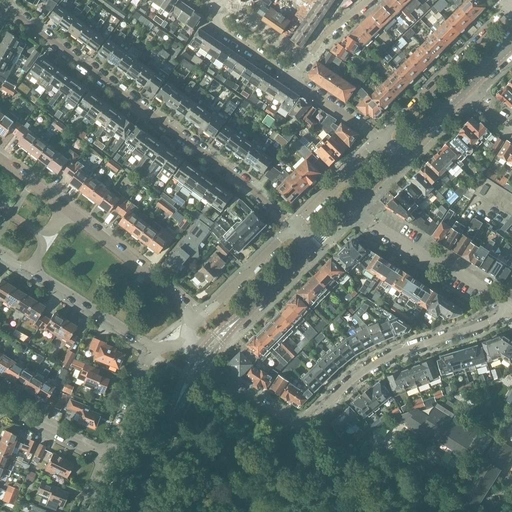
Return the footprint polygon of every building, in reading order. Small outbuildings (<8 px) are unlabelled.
[(57,4),(50,0),(49,0),(45,9),(51,13),(57,4)] [(103,4),(112,10),(114,6),(106,0),(103,4)] [(166,0),(161,7),(158,12),(161,15),(165,10),(169,13),(178,0),(166,0)] [(182,3),(178,0),(169,13),(178,19),(187,6),(186,5),(186,4),(183,3),(182,3)] [(251,12),(250,15),(251,15),(251,16),(259,21),(269,7),(268,6),(266,5),(260,0),(255,7),(254,8),(251,12)] [(314,0),(310,7),(324,16),(325,15),(327,13),(331,7),(320,0),(314,0)] [(396,0),(387,0),(382,6),(394,17),(404,7),(396,0)] [(476,0),(457,0),(455,3),(460,9),(472,21),(484,9),(484,5),(476,0)] [(60,24),(69,11),(63,7),(64,5),(61,3),(50,17),(54,20),(53,21),(58,25),(59,24),(60,24)] [(119,15),(122,11),(114,6),(112,10),(119,15)] [(190,8),(187,6),(178,19),(186,25),(195,12),(194,11),(194,10),(192,8),(190,8)] [(382,6),(372,16),(383,27),(394,17),(382,6)] [(269,7),(259,21),(268,27),(278,13),(277,12),(275,11),(270,8),(269,7)] [(460,9),(448,21),(460,33),(461,32),(461,33),(462,33),(465,31),(465,29),(464,29),(472,21),(460,9)] [(68,30),(69,31),(78,18),(73,14),(74,12),(70,10),(69,11),(60,24),(63,27),(63,28),(68,32),(68,30)] [(198,14),(195,12),(186,25),(194,30),(203,17),(202,16),(200,14),(198,14)] [(278,13),(268,27),(277,33),(287,19),(281,15),(280,14),(279,14),(278,13)] [(79,18),(69,31),(73,34),(72,35),(77,38),(78,37),(78,38),(88,25),(82,21),(83,19),(79,16),(79,18)] [(372,16),(362,26),(373,37),(383,27),(372,16)] [(287,19),(277,33),(286,40),(296,25),(294,24),(293,23),(288,20),(287,19)] [(448,21),(435,34),(447,46),(460,33),(448,21)] [(88,25),(78,38),(79,38),(78,39),(83,43),(84,42),(88,45),(97,32),(98,30),(94,27),(93,29),(88,25)] [(296,25),(286,40),(294,45),(295,46),(299,41),(305,32),(299,27),(297,26),(296,25)] [(362,26),(350,37),(362,46),(363,47),(373,37),(362,26)] [(201,30),(200,29),(189,45),(198,51),(201,45),(208,35),(205,33),(204,32),(202,30),(201,30)] [(97,52),(108,37),(103,34),(102,35),(97,32),(88,45),(87,46),(92,50),(93,49),(97,52)] [(305,32),(299,41),(304,45),(310,37),(305,32)] [(9,33),(2,44),(16,52),(21,54),(26,45),(22,42),(23,41),(9,33)] [(447,46),(435,34),(422,47),(434,59),(435,58),(437,58),(439,56),(439,55),(439,54),(447,46)] [(209,35),(208,35),(201,45),(210,51),(217,41),(213,38),(213,37),(210,36),(209,35)] [(346,39),(342,45),(352,52),(352,53),(356,55),(362,46),(350,37),(348,40),(346,39)] [(119,47),(109,40),(99,53),(100,53),(100,55),(104,58),(106,57),(109,60),(119,47)] [(109,60),(109,62),(113,64),(115,64),(118,67),(128,53),(132,48),(123,41),(119,47),(109,60)] [(217,41),(210,51),(206,57),(214,62),(218,57),(225,46),(221,44),(221,43),(218,41),(217,41)] [(0,56),(10,62),(15,65),(21,55),(21,54),(16,52),(2,44),(0,48),(0,56)] [(342,45),(340,44),(338,47),(336,46),(332,52),(346,61),(350,56),(353,58),(356,55),(352,53),(352,52),(342,45)] [(226,47),(225,46),(218,57),(226,62),(233,52),(230,49),(229,48),(227,47),(226,47)] [(422,47),(409,59),(421,71),(434,59),(422,47)] [(30,61),(35,64),(42,55),(36,51),(30,61)] [(233,52),(226,62),(222,68),(231,73),(235,68),(242,57),(238,55),(237,54),(235,52),(234,52),(233,52)] [(137,60),(128,53),(118,67),(119,67),(119,69),(122,72),(124,71),(128,74),(137,60)] [(339,59),(329,53),(323,61),(333,68),(335,64),(339,59)] [(8,67),(12,70),(15,65),(10,62),(0,56),(0,70),(4,73),(8,67)] [(149,56),(143,64),(137,60),(128,74),(128,76),(132,78),(133,78),(137,80),(151,63),(153,59),(149,56)] [(42,57),(26,78),(30,81),(32,77),(38,81),(41,77),(51,64),(52,63),(46,58),(45,59),(42,57)] [(242,58),(242,57),(235,68),(243,73),(250,63),(246,61),(246,60),(243,58),(242,58)] [(409,59),(397,72),(409,84),(409,83),(410,84),(411,84),(413,82),(413,80),(421,71),(409,59)] [(35,64),(30,61),(26,65),(31,69),(35,64)] [(151,63),(137,80),(138,81),(138,83),(141,85),(143,85),(146,87),(160,69),(151,63)] [(250,63),(243,73),(251,79),(258,69),(255,66),(254,65),(252,63),(250,63)] [(310,78),(321,85),(330,71),(318,63),(309,75),(310,78)] [(51,64),(41,77),(38,81),(37,83),(40,86),(45,79),(51,83),(60,71),(61,70),(55,65),(54,66),(51,64)] [(160,69),(146,87),(145,89),(152,93),(153,92),(156,94),(169,76),(160,69)] [(258,69),(251,79),(260,85),(267,74),(263,72),(262,71),(260,69),(259,69),(258,69)] [(63,73),(60,71),(46,90),(49,92),(54,86),(60,90),(69,77),(70,76),(64,72),(63,73)] [(321,85),(333,94),(343,80),(330,71),(321,85)] [(384,85),(396,97),(409,84),(397,72),(384,85)] [(0,81),(4,84),(11,88),(15,90),(18,84),(0,73),(0,81)] [(267,74),(260,85),(268,90),(275,80),(271,77),(271,76),(268,75),(267,75),(267,74)] [(72,80),(69,78),(60,90),(55,96),(58,99),(63,92),(69,97),(78,84),(79,83),(73,78),(72,80)] [(275,80),(268,90),(276,96),(283,85),(280,83),(279,82),(277,80),(275,80)] [(333,94),(346,102),(355,88),(343,80),(333,94)] [(167,82),(158,96),(157,97),(163,101),(164,100),(167,103),(177,89),(167,82)] [(1,89),(8,93),(11,88),(4,84),(1,89)] [(81,86),(78,84),(69,97),(65,102),(75,108),(88,91),(87,91),(88,90),(82,85),(81,86)] [(236,84),(232,89),(241,95),(243,91),(244,90),(236,84)] [(284,86),(283,85),(276,96),(272,101),(281,107),(285,101),(291,91),(288,89),(287,87),(285,86),(284,86)] [(383,110),(371,98),(358,85),(354,90),(364,100),(357,107),(358,107),(359,110),(362,112),(366,116),(369,114),(374,118),(375,116),(376,117),(377,116),(378,117),(383,112),(382,111),(383,110)] [(384,85),(371,98),(383,110),(384,109),(386,109),(388,107),(388,105),(396,97),(384,85)] [(498,96),(497,97),(504,103),(505,103),(511,108),(511,107),(511,89),(508,86),(502,92),(500,91),(497,94),(498,96)] [(11,88),(8,93),(13,96),(16,91),(15,90),(11,88)] [(177,89),(167,103),(168,103),(168,105),(171,108),(173,107),(177,109),(186,96),(177,89)] [(97,96),(90,91),(79,106),(85,110),(84,112),(88,114),(89,112),(99,99),(96,97),(97,96)] [(243,91),(241,95),(247,99),(249,95),(243,91)] [(292,91),(291,91),(285,101),(293,107),(300,97),(296,94),(296,93),(293,91),(292,91)] [(186,96),(177,109),(177,110),(177,112),(181,115),(183,114),(186,116),(196,103),(186,96)] [(106,102),(99,98),(99,99),(89,112),(95,117),(93,118),(97,121),(98,119),(108,106),(105,104),(106,102)] [(301,99),(301,98),(290,115),(299,121),(300,119),(312,106),(307,102),(306,100),(303,98),(301,99)] [(205,110),(196,103),(186,116),(187,117),(187,119),(190,121),(192,121),(195,123),(205,110)] [(109,104),(108,106),(98,119),(104,123),(95,134),(99,137),(117,112),(114,110),(115,109),(109,104)] [(317,110),(312,106),(300,119),(311,130),(317,124),(311,117),(317,110)] [(205,110),(195,123),(196,124),(196,126),(200,128),(201,128),(205,130),(215,117),(205,110)] [(124,116),(118,111),(117,112),(104,131),(113,138),(116,133),(126,119),(123,117),(124,116)] [(5,116),(5,117),(0,123),(0,133),(5,137),(10,131),(15,135),(22,126),(17,122),(18,121),(19,119),(9,112),(5,116)] [(215,117),(205,130),(204,132),(210,136),(211,135),(215,137),(226,122),(223,119),(224,117),(218,112),(215,117)] [(262,122),(269,128),(275,120),(268,115),(262,122)] [(329,116),(320,126),(323,129),(328,124),(342,138),(350,146),(358,135),(351,130),(349,129),(342,124),(340,128),(334,124),(336,121),(329,116)] [(126,119),(116,133),(122,137),(111,151),(115,153),(135,126),(132,124),(133,122),(127,118),(126,119)] [(466,126),(484,144),(484,145),(491,151),(495,145),(488,141),(487,140),(491,135),(482,125),(480,125),(479,126),(474,120),(472,120),(466,126)] [(342,138),(328,124),(323,129),(328,134),(322,141),(339,157),(348,148),(340,140),(342,138)] [(236,133),(226,125),(217,139),(217,142),(221,144),(223,143),(226,146),(236,133)] [(466,126),(461,131),(461,133),(459,135),(473,150),(474,151),(483,143),(484,145),(484,144),(466,126)] [(17,136),(22,140),(29,131),(24,127),(17,136)] [(140,130),(137,127),(126,142),(130,145),(131,143),(137,147),(147,134),(148,133),(141,128),(140,130)] [(19,144),(29,152),(39,138),(29,131),(22,140),(19,144)] [(288,143),(294,135),(290,131),(283,137),(285,140),(288,142),(288,143)] [(236,133),(226,146),(227,146),(227,148),(230,151),(232,150),(236,153),(245,139),(236,133)] [(137,148),(135,149),(139,152),(140,150),(146,154),(156,141),(157,140),(150,135),(149,136),(147,134),(137,148)] [(473,150),(459,135),(458,136),(456,135),(454,138),(454,140),(451,143),(465,158),(468,155),(471,155),(473,152),(473,150)] [(29,152),(39,159),(49,146),(39,138),(29,152)] [(491,151),(495,156),(504,142),(499,138),(495,145),(491,151)] [(257,143),(253,140),(251,143),(245,139),(236,153),(237,154),(236,155),(240,158),(242,157),(245,160),(257,143)] [(262,147),(257,143),(255,146),(245,160),(246,160),(246,162),(249,164),(251,164),(254,167),(264,153),(269,147),(268,147),(272,142),(268,139),(265,144),(262,147)] [(97,140),(94,144),(99,148),(102,144),(97,140)] [(310,186),(317,180),(318,180),(319,179),(320,179),(321,178),(321,177),(322,176),(322,175),(312,166),(318,160),(311,152),(299,140),(293,146),(306,160),(296,171),(310,186)] [(146,154),(144,156),(148,158),(149,157),(155,161),(165,147),(166,146),(160,142),(159,143),(156,141),(146,154)] [(339,157),(322,141),(316,146),(312,142),(307,148),(311,152),(318,160),(320,158),(330,167),(339,157)] [(495,159),(505,165),(511,153),(511,144),(507,141),(495,159)] [(451,143),(450,142),(442,150),(455,163),(458,160),(461,163),(465,158),(451,143)] [(58,153),(49,146),(39,159),(48,166),(58,153)] [(155,161),(154,162),(157,165),(158,163),(164,168),(174,154),(175,153),(169,148),(168,150),(165,147),(155,161)] [(434,157),(447,170),(450,167),(453,170),(458,165),(455,163),(442,150),(434,157)] [(254,167),(255,167),(255,169),(259,171),(260,171),(264,174),(278,155),(274,152),(272,153),(271,154),(271,156),(270,158),(264,153),(254,167)] [(58,153),(48,166),(58,174),(61,170),(68,161),(68,160),(58,153)] [(177,156),(174,154),(164,168),(157,177),(160,180),(163,175),(170,180),(183,161),(184,160),(178,155),(177,156)] [(68,161),(61,170),(66,174),(73,164),(74,164),(76,161),(71,157),(68,160),(68,161)] [(447,170),(434,157),(427,165),(442,181),(443,181),(442,181),(447,176),(451,181),(455,178),(447,170)] [(193,166),(186,161),(175,176),(181,180),(180,182),(184,185),(185,183),(195,169),(192,167),(193,166)] [(68,175),(73,179),(80,170),(81,170),(83,166),(78,162),(75,166),(68,175)] [(427,165),(419,173),(435,189),(443,181),(442,181),(427,165)] [(270,180),(277,170),(272,166),(265,176),(270,180)] [(202,173),(196,168),(195,169),(185,183),(191,187),(190,189),(183,198),(187,201),(194,190),(204,176),(201,174),(202,173)] [(70,183),(80,191),(90,177),(81,170),(80,170),(73,179),(70,183)] [(300,194),(282,175),(281,174),(282,173),(277,170),(270,180),(274,183),(278,179),(283,184),(278,189),(284,195),(282,197),(286,200),(288,200),(289,200),(291,203),(300,194)] [(281,174),(282,175),(300,194),(304,190),(306,190),(310,186),(296,171),(290,177),(284,171),(282,173),(281,174)] [(410,181),(412,183),(427,198),(429,200),(434,195),(440,201),(444,198),(435,189),(419,173),(410,181)] [(205,175),(204,176),(194,190),(200,194),(192,205),(196,208),(204,197),(214,183),(211,181),(212,180),(205,175)] [(80,191),(90,198),(100,185),(90,177),(80,191)] [(214,182),(214,183),(204,197),(210,201),(208,203),(209,203),(202,212),(205,214),(213,204),(223,190),(220,188),(221,187),(214,182)] [(403,191),(419,206),(419,207),(427,198),(412,183),(409,186),(409,185),(408,186),(406,186),(404,188),(404,190),(403,191)] [(90,198),(100,205),(110,192),(100,185),(90,198)] [(143,196),(147,192),(141,187),(137,192),(143,196)] [(110,192),(100,205),(110,213),(113,209),(118,213),(125,203),(127,200),(112,189),(110,192)] [(224,189),(223,190),(213,204),(219,208),(218,209),(222,212),(233,197),(229,195),(230,194),(224,189)] [(419,206),(403,191),(403,192),(400,191),(398,194),(398,196),(396,199),(411,214),(419,206)] [(231,209),(233,211),(240,200),(236,197),(229,207),(231,209)] [(411,214),(394,198),(385,206),(387,209),(405,220),(425,233),(429,228),(424,224),(422,226),(414,217),(411,214)] [(162,209),(166,204),(161,200),(157,205),(162,209)] [(138,208),(134,205),(135,205),(129,201),(127,205),(119,214),(124,218),(120,224),(129,232),(140,218),(134,214),(138,208)] [(162,209),(167,213),(171,208),(166,204),(162,209)] [(241,219),(243,221),(258,235),(264,229),(263,228),(266,225),(245,205),(244,206),(242,205),(240,206),(248,214),(246,215),(245,214),(241,219)] [(442,206),(438,209),(445,217),(448,213),(442,206)] [(232,211),(231,209),(228,212),(234,218),(237,215),(233,211),(232,211)] [(435,240),(442,245),(454,225),(449,222),(455,213),(450,210),(448,213),(445,217),(432,237),(435,239),(435,240)] [(198,249),(210,231),(208,230),(215,224),(198,212),(191,221),(196,225),(199,220),(202,222),(198,228),(195,226),(185,241),(186,242),(181,249),(180,248),(168,262),(178,270),(189,257),(190,257),(198,257),(198,249)] [(129,232),(139,239),(149,226),(145,222),(148,217),(143,214),(140,218),(129,232)] [(181,224),(179,226),(184,230),(191,221),(186,217),(181,224)] [(473,219),(453,251),(462,257),(479,230),(482,225),(473,219)] [(139,239),(149,246),(159,233),(163,228),(153,221),(149,226),(139,239)] [(234,230),(249,244),(255,238),(254,237),(256,235),(257,236),(258,235),(243,221),(240,224),(238,224),(234,227),(234,230)] [(429,228),(425,233),(431,236),(437,225),(433,221),(429,228)] [(243,250),(249,244),(234,230),(233,229),(229,233),(230,234),(229,236),(216,223),(215,224),(208,230),(210,231),(222,243),(226,239),(239,252),(242,249),(243,250)] [(454,225),(442,245),(451,251),(464,231),(454,225)] [(163,228),(159,233),(149,246),(159,254),(165,245),(168,247),(175,238),(163,228)] [(483,233),(479,230),(462,257),(471,262),(482,244),(483,242),(479,239),(483,233)] [(471,262),(479,268),(489,254),(500,236),(492,230),(482,244),(471,262)] [(489,254),(479,268),(488,273),(500,255),(496,252),(495,252),(500,245),(504,239),(500,236),(489,254)] [(367,257),(371,261),(376,254),(365,248),(364,249),(359,244),(358,244),(355,241),(352,241),(350,243),(349,243),(343,249),(357,263),(358,263),(362,258),(367,257)] [(230,252),(221,243),(216,248),(225,257),(230,252)] [(488,273),(497,279),(508,261),(504,258),(504,257),(510,248),(507,245),(504,250),(500,255),(488,273)] [(359,264),(358,263),(357,263),(343,249),(335,257),(335,259),(349,273),(359,264)] [(200,272),(195,276),(201,283),(206,278),(210,283),(220,273),(218,271),(226,263),(216,254),(208,262),(208,263),(199,272),(200,272)] [(385,260),(376,254),(371,261),(363,274),(372,280),(385,260)] [(508,261),(497,279),(505,284),(511,273),(511,255),(511,256),(509,260),(508,261)] [(332,260),(324,268),(336,281),(339,284),(348,275),(332,260)] [(379,279),(383,281),(384,282),(394,266),(385,260),(372,280),(377,283),(379,279)] [(388,284),(392,287),(403,271),(402,271),(402,272),(401,271),(401,269),(398,268),(397,268),(394,266),(384,282),(383,281),(381,286),(385,289),(388,284)] [(324,268),(315,277),(331,292),(336,287),(339,284),(336,281),(324,268)] [(411,277),(403,271),(392,287),(390,291),(394,294),(399,297),(401,293),(411,277)] [(315,277),(307,285),(320,298),(322,301),(325,297),(331,292),(315,277)] [(407,303),(410,299),(420,283),(411,277),(412,277),(411,277),(401,293),(405,296),(403,300),(407,303)] [(0,299),(3,301),(12,287),(1,280),(0,282),(0,299)] [(412,306),(416,309),(429,289),(420,283),(410,299),(414,301),(412,306)] [(320,298),(307,285),(298,294),(314,309),(319,304),(316,301),(320,298)] [(12,287),(3,301),(14,308),(23,294),(12,287)] [(428,310),(438,294),(429,289),(416,309),(421,312),(423,307),(428,310)] [(378,313),(388,319),(389,320),(396,336),(408,332),(411,327),(391,314),(362,296),(359,293),(357,293),(345,307),(352,313),(359,305),(362,302),(369,307),(378,313)] [(14,308),(24,315),(33,300),(23,294),(14,308)] [(438,294),(428,310),(426,313),(436,320),(439,315),(447,302),(443,299),(443,298),(438,294)] [(297,295),(288,304),(302,318),(304,319),(312,311),(297,295)] [(34,324),(39,327),(45,317),(40,314),(44,307),(33,300),(24,315),(35,321),(34,324)] [(362,302),(359,305),(362,308),(365,312),(369,307),(362,302)] [(439,315),(444,318),(444,321),(462,315),(462,310),(449,302),(448,302),(447,302),(439,315)] [(281,313),(294,326),(297,329),(302,324),(299,321),(302,318),(288,304),(289,305),(286,308),(284,308),(281,311),(282,312),(281,313)] [(362,308),(355,314),(359,318),(365,312),(362,308)] [(45,328),(56,334),(65,320),(54,313),(50,320),(45,317),(39,327),(44,330),(45,328)] [(276,316),(272,320),(288,337),(293,332),(291,329),(294,326),(281,313),(278,316),(276,316)] [(388,319),(379,323),(386,340),(387,339),(388,340),(391,338),(392,337),(396,335),(396,336),(389,320),(388,319)] [(65,320),(56,334),(67,341),(65,344),(71,347),(77,337),(72,334),(76,327),(65,320)] [(268,326),(264,330),(280,345),(287,352),(290,348),(284,342),(288,337),(272,320),(268,324),(268,326)] [(323,321),(314,329),(318,333),(327,325),(323,321)] [(5,323),(1,328),(7,332),(10,327),(5,323)] [(379,323),(368,328),(375,344),(376,344),(377,344),(381,343),(381,342),(386,340),(379,323)] [(349,325),(345,328),(350,332),(353,335),(347,339),(356,355),(357,354),(358,355),(361,353),(361,352),(366,349),(357,333),(353,330),(349,325)] [(360,326),(353,330),(357,333),(366,349),(367,349),(368,349),(371,348),(371,346),(375,344),(368,328),(362,331),(360,326)] [(280,345),(264,330),(262,330),(260,332),(260,334),(256,338),(255,337),(271,352),(278,360),(281,363),(285,367),(288,363),(275,350),(280,345)] [(489,361),(504,355),(503,355),(511,341),(503,336),(500,337),(499,336),(495,338),(495,339),(484,343),(489,361)] [(247,345),(251,349),(258,356),(260,358),(263,355),(266,357),(271,352),(255,337),(247,345)] [(17,341),(12,338),(9,344),(13,347),(17,341)] [(105,343),(93,338),(89,350),(94,352),(93,355),(95,355),(94,359),(118,369),(121,362),(122,362),(123,358),(123,357),(124,355),(112,350),(113,348),(104,345),(105,343)] [(347,339),(336,347),(347,362),(348,361),(349,361),(352,359),(352,358),(356,355),(347,339)] [(327,355),(339,369),(339,368),(341,368),(343,366),(344,365),(347,362),(336,347),(329,340),(326,343),(333,350),(327,355)] [(511,341),(503,355),(504,355),(505,358),(511,363),(511,341)] [(19,352),(23,354),(27,348),(23,345),(19,352)] [(478,345),(470,348),(477,369),(488,366),(483,348),(479,349),(478,345)] [(470,348),(459,351),(466,373),(477,369),(470,348)] [(247,354),(244,351),(241,353),(239,355),(237,355),(235,357),(235,359),(229,365),(241,376),(252,365),(250,363),(258,356),(251,349),(247,354)] [(305,349),(301,353),(308,360),(311,356),(308,353),(305,349)] [(69,351),(61,365),(67,368),(75,354),(69,351)] [(459,351),(448,354),(455,376),(466,373),(459,351)] [(39,355),(39,356),(33,352),(30,357),(36,360),(35,362),(39,365),(44,358),(39,355)] [(441,360),(438,361),(443,379),(455,376),(448,354),(441,356),(441,360)] [(0,357),(0,374),(3,376),(12,362),(2,355),(0,357)] [(327,355),(318,363),(331,376),(333,376),(335,373),(335,372),(339,369),(327,355)] [(297,358),(290,364),(294,368),(300,361),(297,358)] [(433,359),(422,364),(429,383),(441,379),(433,359)] [(23,368),(12,362),(3,376),(14,383),(23,368)] [(318,363),(310,371),(322,384),(323,383),(325,383),(327,381),(327,380),(331,376),(318,363)] [(84,382),(83,385),(103,393),(108,380),(98,376),(100,370),(96,368),(85,364),(82,371),(80,370),(76,379),(84,382)] [(422,364),(411,368),(418,388),(429,383),(422,364)] [(33,375),(23,368),(14,383),(24,389),(33,375)] [(50,385),(44,381),(35,396),(45,402),(55,386),(60,388),(67,372),(62,368),(56,383),(53,381),(50,385)] [(260,387),(262,388),(263,386),(268,389),(278,373),(274,370),(270,376),(262,370),(260,373),(253,368),(247,375),(255,380),(254,383),(256,384),(255,386),(259,388),(260,387)] [(399,372),(399,373),(407,392),(418,388),(411,368),(399,373),(399,372)] [(310,371),(302,379),(314,392),(315,391),(316,391),(319,389),(319,387),(322,384),(310,371)] [(399,373),(388,377),(395,397),(407,392),(399,373)] [(24,389),(35,396),(44,381),(33,375),(24,389)] [(290,383),(279,376),(271,388),(276,391),(276,394),(278,396),(281,395),(282,396),(290,383)] [(371,388),(383,404),(393,396),(381,382),(377,385),(377,384),(371,389),(371,388)] [(281,397),(291,404),(301,390),(291,383),(281,397)] [(361,396),(373,411),(383,404),(371,388),(361,396)] [(301,390),(291,404),(298,408),(300,405),(302,406),(313,394),(308,389),(305,393),(301,390)] [(54,408),(60,411),(67,396),(60,393),(54,408)] [(373,411),(361,396),(356,401),(352,404),(364,419),(373,411)] [(435,397),(424,401),(426,406),(437,402),(436,399),(435,397)] [(66,409),(67,409),(81,415),(77,423),(94,429),(95,428),(96,427),(98,424),(97,422),(100,415),(88,411),(90,408),(70,400),(66,409)] [(450,421),(454,415),(438,404),(429,418),(417,410),(397,417),(397,418),(408,424),(406,426),(439,447),(442,443),(466,459),(477,443),(475,441),(479,435),(464,426),(461,427),(450,421)] [(346,411),(341,416),(351,426),(351,427),(357,432),(360,429),(356,424),(361,419),(350,407),(349,409),(348,409),(346,410),(346,411)] [(399,408),(390,413),(393,417),(401,413),(399,408)] [(334,422),(332,424),(337,429),(335,431),(341,437),(351,427),(351,426),(341,416),(337,420),(336,420),(334,421),(334,422)] [(5,431),(0,442),(13,447),(18,436),(5,431)] [(511,457),(511,448),(507,445),(509,443),(505,441),(504,443),(500,440),(498,443),(496,445),(494,444),(484,460),(483,459),(480,463),(463,490),(466,493),(460,503),(473,511),(474,511),(476,509),(481,502),(482,500),(501,470),(503,471),(511,457)] [(25,452),(32,455),(36,443),(31,441),(25,452)] [(0,442),(0,454),(21,463),(23,459),(16,456),(16,455),(11,453),(13,447),(0,442)] [(34,456),(40,459),(46,447),(40,444),(34,456)] [(0,454),(0,467),(5,469),(7,462),(20,467),(21,463),(0,454)] [(53,454),(45,470),(53,474),(54,473),(58,475),(58,474),(67,478),(68,475),(70,476),(74,468),(72,467),(74,464),(53,454)] [(35,475),(29,472),(26,477),(33,480),(35,475)] [(37,491),(50,496),(46,507),(56,510),(58,505),(63,507),(69,494),(68,494),(57,490),(57,488),(41,482),(37,491)] [(7,492),(18,496),(20,490),(9,486),(7,492)] [(18,496),(7,492),(3,501),(14,506),(18,496)]
